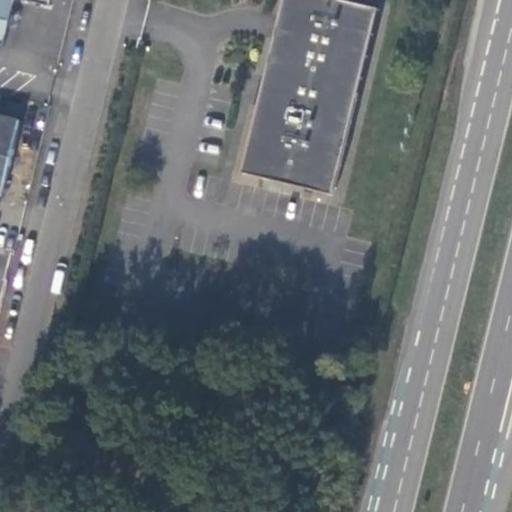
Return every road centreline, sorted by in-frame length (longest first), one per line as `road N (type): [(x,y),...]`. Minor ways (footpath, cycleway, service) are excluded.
road 1 (unclassified): [(0,442),(108,0)]
road 2 (primary): [(511,32),(406,474)]
road 3 (primary): [(461,511),(511,304)]
